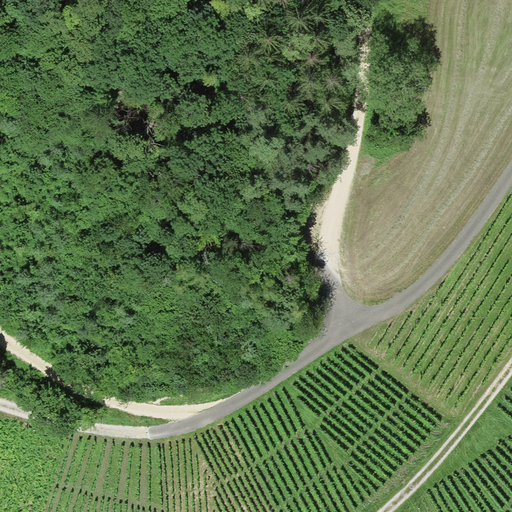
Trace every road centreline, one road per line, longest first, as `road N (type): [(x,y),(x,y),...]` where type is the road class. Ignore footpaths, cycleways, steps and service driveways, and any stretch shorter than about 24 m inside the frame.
road 1 (track): [(0,406),(89,430),(158,435),(237,405),(353,325)]
road 2 (track): [(368,0),(365,100),(327,267),(336,302),(353,325)]
road 3 (residential): [(511,178),(431,283),(396,310),(353,325)]
road 4 (track): [(196,425),(79,392),(0,339)]
road 5 (track): [(511,371),(391,511)]
